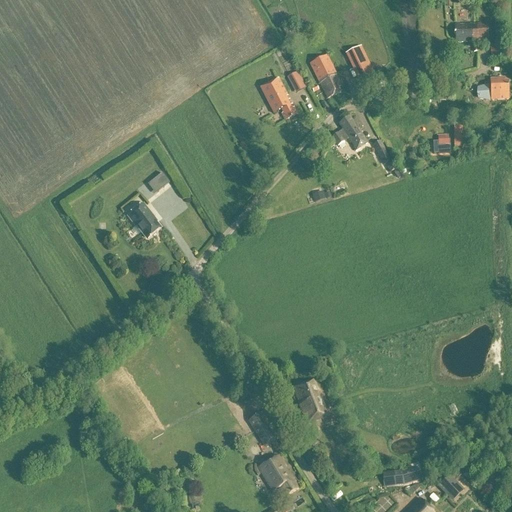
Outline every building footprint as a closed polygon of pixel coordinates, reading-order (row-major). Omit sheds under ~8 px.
[(456,44),(489,42),(488,28),(482,28),(482,25),(455,26),(456,44)] [(289,28),(283,31),(294,50),(301,45),(298,40),(299,39),(292,28),(289,28)] [(502,46),(489,48),(491,60),(503,59),(502,46)] [(339,89),(342,88),(327,57),(311,65),(328,101),(341,94),(339,89)] [(297,93),(306,88),(298,72),(289,76),(297,93)] [(278,80),(260,90),(274,115),(282,111),(283,114),(282,115),(285,122),(297,116),(293,109),(292,110),(290,107),(292,106),(289,101),(287,102),(286,98),(287,98),(278,80)] [(484,89),(478,91),(478,99),(489,101),(491,101),(491,102),(509,101),(509,94),(508,83),(503,83),(503,81),(490,81),(490,85),(488,85),(484,85),(484,89)] [(341,125),(345,130),(332,139),(338,148),(348,141),(356,153),(368,145),(358,129),(356,125),(355,125),(351,119),(341,125)] [(454,129),(454,146),(468,146),(468,129),(454,129)] [(437,138),(438,147),(449,146),(449,137),(437,138)] [(373,146),(384,167),(386,166),(390,174),(396,171),(393,166),(392,167),(390,163),(391,162),(380,142),(373,146)] [(162,176),(148,186),(155,195),(169,185),(162,176)] [(322,194),(312,197),(315,204),(324,201),(322,194)] [(158,223),(143,205),(127,218),(146,242),(161,230),(156,224),(158,223)] [(293,390),(307,426),(327,418),(319,400),(320,397),(319,393),(316,392),(313,382),(293,390)] [(266,447),(277,440),(261,414),(250,421),(266,447)] [(486,452),(476,456),(479,466),(490,463),(486,452)] [(285,499),(299,490),(279,457),(258,469),(273,493),(279,489),(285,499)] [(402,474),(386,475),(387,488),(404,487),(418,483),(414,470),(402,474)] [(449,477),(438,488),(452,503),(463,492),(459,488),(455,483),(462,476),(460,473),(449,477)] [(431,511),(421,500),(413,508),(407,511),(431,511)]
